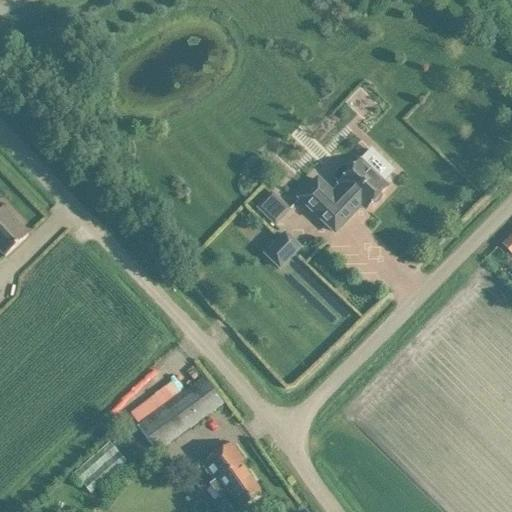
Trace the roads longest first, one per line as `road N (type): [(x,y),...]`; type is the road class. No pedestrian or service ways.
road 1 (unclassified): [(283,435),(0,131)]
road 2 (unclassified): [(283,435),(511,205)]
road 3 (track): [(15,511),(198,340)]
